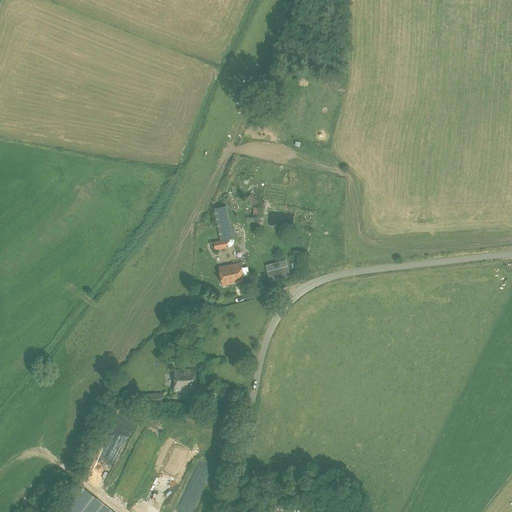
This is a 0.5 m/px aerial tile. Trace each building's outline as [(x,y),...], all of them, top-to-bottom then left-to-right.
[(258,202),(254,197),(248,201),(252,207),(258,202)] [(213,242),(215,251),(225,249),(224,248),(228,247),(230,246),(231,246),(232,245),(233,244),(234,243),(234,242),(234,241),(234,240),(234,239),(237,238),(234,228),(232,228),(227,206),(213,209),(220,240),(213,242)] [(286,260),(266,266),(270,282),(291,277),(286,260)] [(219,267),(223,286),(244,282),(241,263),(219,267)] [(174,370),(175,392),(195,392),(195,370),(174,370)] [(146,394),(146,404),(163,403),(162,393),(146,394)] [(158,461),(165,444),(154,439),(146,457),(144,456),(136,477),(145,480),(154,459),(158,461)] [(204,474),(201,478),(213,484),(215,480),(204,474)] [(108,511),(94,500),(95,499),(83,490),(65,511),(108,511)] [(274,511),(315,511),(316,496),(276,494),(274,511)]
